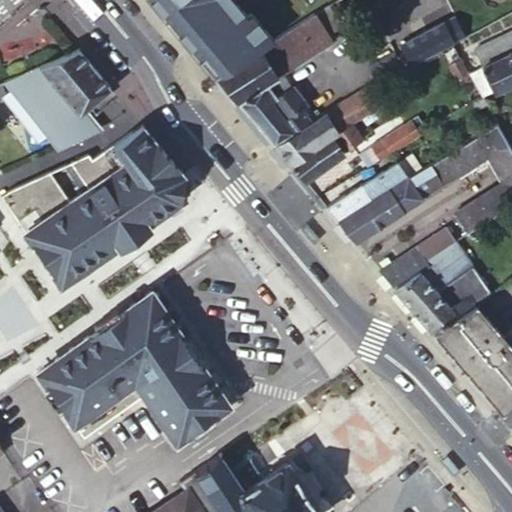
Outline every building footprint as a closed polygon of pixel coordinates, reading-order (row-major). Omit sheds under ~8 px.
[(153,0),(161,9),(175,0),(153,0)] [(243,0),(175,0),(161,9),(206,63),(268,26),(243,0)] [(314,12),(328,34),(341,25),(328,5),(314,12)] [(271,143),(315,117),(292,86),(286,90),(277,77),(332,42),(328,34),(314,12),(235,61),(215,74),(242,108),(271,143)] [(451,16),(439,22),(451,43),(463,37),(451,16)] [(411,64),(451,43),(439,22),(399,42),(411,64)] [(511,28),(471,47),(479,64),(511,47),(511,28)] [(511,47),(479,64),(467,69),(469,74),(480,94),(492,87),(494,90),(511,81),(511,47)] [(105,91),(109,87),(76,49),(3,80),(61,147),(80,137),(78,133),(86,126),(91,131),(98,128),(90,119),(82,110),(88,105),(95,114),(111,100),(108,96),(109,95),(105,91)] [(206,63),(215,74),(235,61),(228,51),(206,63)] [(375,77),(402,64),(395,51),(369,64),(375,77)] [(375,107),(364,87),(315,117),(271,143),(279,153),(288,164),(332,135),(353,122),(375,107)] [(490,110),(482,97),(472,101),(480,115),(490,110)] [(90,119),(95,114),(88,105),(82,110),(90,119)] [(379,157),(419,132),(410,119),(371,144),(372,145),(379,157)] [(500,174),(511,166),(511,148),(496,121),(421,168),(407,176),(385,190),(399,210),(437,185),(436,182),(486,152),(500,174)] [(362,137),(353,122),(332,135),(342,149),(362,137)] [(8,190),(0,194),(0,195),(60,283),(135,231),(179,201),(182,172),(152,138),(140,123),(90,159),(87,154),(8,190)] [(343,152),(342,149),(332,135),(288,164),(297,175),(303,180),(343,152)] [(358,153),(365,165),(379,157),(372,145),(358,153)] [(407,176),(421,168),(412,153),(398,161),(407,176)] [(368,199),(385,190),(407,176),(398,161),(326,205),(328,207),(337,218),(368,199)] [(511,202),(511,166),(500,174),(504,181),(467,203),(454,212),(466,232),(511,202)] [(382,221),(399,210),(385,190),(368,199),(382,221)] [(344,226),(354,238),(382,221),(368,199),(337,218),(344,226)] [(425,258),(453,240),(445,227),(415,245),(425,258)] [(391,281),(425,258),(415,245),(378,267),(389,278),(391,281)] [(437,291),(445,284),(425,258),(391,281),(413,307),(437,291)] [(486,295),(509,281),(499,263),(476,278),(486,295)] [(443,299),(437,291),(413,307),(421,316),(432,329),(474,303),(486,295),(476,278),(452,293),(443,299)] [(452,293),(445,284),(437,291),(443,299),(452,293)] [(149,292),(38,371),(81,436),(140,395),(141,395),(175,441),(224,404),(180,338),(149,292)] [(499,407),(502,410),(511,402),(511,323),(501,333),(474,303),(432,329),(453,353),(479,383),(499,407)] [(318,511),(307,494),(299,500),(292,487),(300,482),(286,461),(257,479),(242,490),(230,471),(219,454),(194,470),(219,511),(318,511)] [(242,463),(230,471),(242,490),(257,479),(248,465),(242,463)] [(219,511),(194,470),(178,480),(184,489),(149,511),(219,511)] [(300,482),(292,487),(299,500),(307,494),(300,482)]
